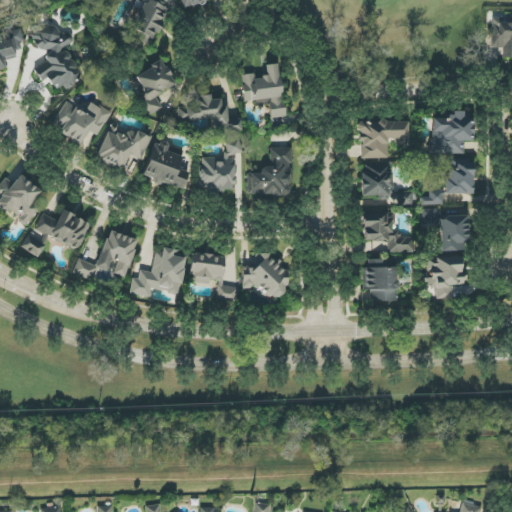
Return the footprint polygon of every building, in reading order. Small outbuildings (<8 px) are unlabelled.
[(165,0),(136,0),(142,3),(126,33),(149,46),(169,9),(162,6),(165,0)] [(180,0),(183,9),(211,0),(180,0)] [(511,22),(491,22),(491,49),(503,49),(503,58),(511,58),(511,22)] [(30,34),(38,52),(43,50),(49,63),(33,69),(39,83),(49,79),(55,93),(75,84),(72,77),(77,75),(65,47),(74,44),(69,33),(60,36),(54,23),(30,34)] [(0,72),(5,72),(4,60),(16,59),(15,50),(23,49),(21,34),(0,36),(0,72)] [(135,76),(145,95),(138,100),(147,115),(161,107),(155,97),(176,86),(162,61),(135,76)] [(285,117),(277,64),(265,66),(267,76),(256,78),(255,73),(241,76),(245,102),(254,101),(255,104),(268,102),(271,119),(285,117)] [(210,118),(212,131),(241,128),(240,116),(227,117),(226,106),(221,106),(220,99),(211,100),(211,98),(176,102),(178,121),(210,118)] [(98,137),(111,113),(91,102),(85,113),(65,102),(55,120),(63,124),(59,133),(80,145),(88,131),(98,137)] [(472,142),(473,118),(464,118),(464,112),(451,112),(451,119),(432,119),(430,154),(463,155),(464,141),(472,142)] [(408,121),(359,122),(360,159),(388,159),(388,139),(395,139),(395,146),(408,146),(408,121)] [(150,137),(129,130),(126,137),(115,133),(118,126),(109,123),(96,159),(123,169),(129,155),(142,160),(150,137)] [(199,160),(200,191),(236,189),(234,156),(241,155),(240,138),(224,139),(225,159),(199,160)] [(143,178),(184,190),(189,172),(178,169),(181,156),(166,152),(168,145),(153,141),(143,178)] [(247,195),(289,195),(289,175),(290,175),(290,148),(270,148),(270,167),(261,167),(261,174),(247,174),(247,195)] [(444,205),(444,194),(473,194),(473,161),(447,160),(447,192),(421,192),(421,205),(444,205)] [(362,197),(393,196),(392,166),(361,167),(362,197)] [(0,184),(0,195),(3,197),(0,200),(0,204),(24,226),(39,209),(32,202),(41,193),(20,175),(12,184),(5,178),(0,184)] [(436,210),(422,210),(422,226),(436,225),(436,210)] [(57,221),(41,214),(34,231),(78,250),(90,224),(62,212),(57,221)] [(388,253),(413,253),(413,238),(399,238),(399,231),(391,231),(391,214),(362,214),(362,241),(388,241),(388,253)] [(468,251),(467,217),(438,218),(439,252),(468,251)] [(137,241),(108,231),(96,266),(77,259),(72,274),(92,281),(96,268),(106,272),(110,260),(116,262),(112,273),(125,278),(137,241)] [(20,247),(35,257),(45,242),(30,232),(20,247)] [(129,294),(149,298),(150,290),(178,295),(185,254),(156,249),(152,273),(140,271),(138,280),(132,279),(129,294)] [(236,300),(237,288),(222,287),(225,256),(191,254),(189,274),(195,274),(194,282),(218,284),(216,298),(236,300)] [(242,289),(265,289),(265,297),(288,297),(288,270),(280,270),(280,260),(267,260),(267,254),(254,254),(255,267),(242,267),(242,289)] [(435,300),(450,299),(450,286),(462,286),(461,257),(436,258),(436,263),(428,264),(429,289),(435,289),(435,300)] [(362,268),(362,291),(370,291),(370,302),(396,302),(395,261),(368,262),(368,268),(362,268)]
